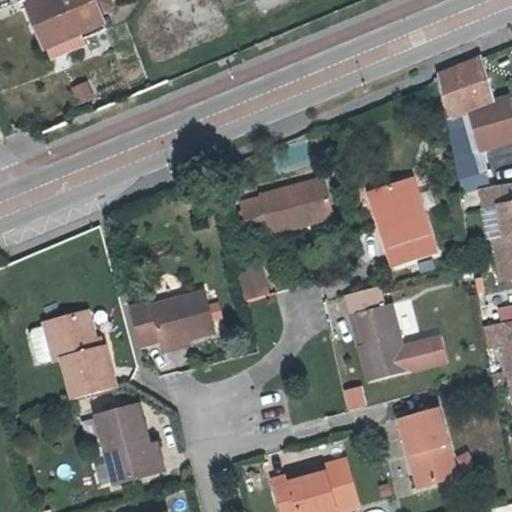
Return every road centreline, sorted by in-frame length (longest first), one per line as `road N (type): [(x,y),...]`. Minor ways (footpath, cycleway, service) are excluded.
road 1 (primary): [(511,1),(14,202)]
road 2 (residential): [(220,511),(187,385)]
